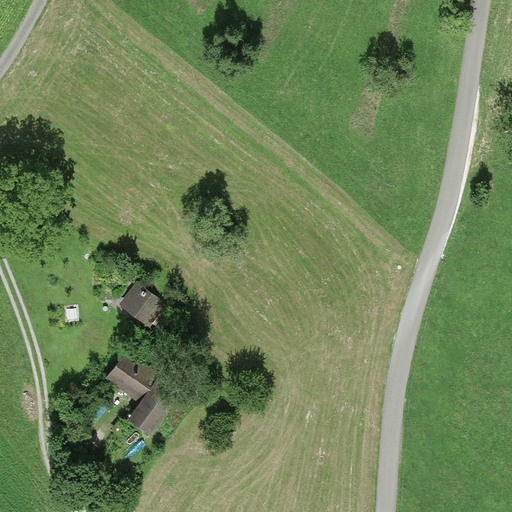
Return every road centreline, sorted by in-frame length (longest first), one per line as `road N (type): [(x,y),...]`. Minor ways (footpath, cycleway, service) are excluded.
road 1 (residential): [(382,511),(397,352),(443,205),(479,0)]
road 2 (track): [(0,265),(26,332),(58,487),(80,511)]
